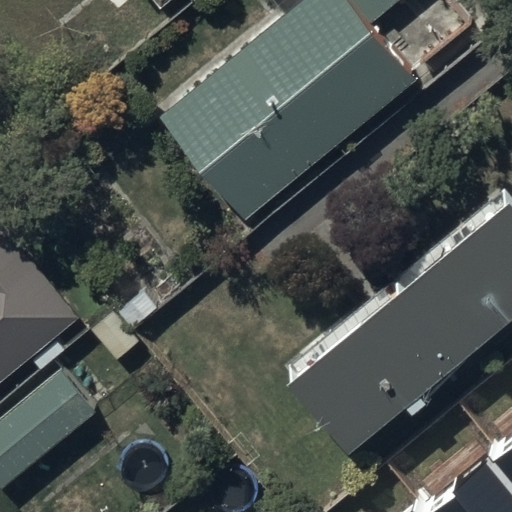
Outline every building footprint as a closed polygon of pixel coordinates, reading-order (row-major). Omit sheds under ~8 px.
[(414,71),(354,0),(290,0),(159,109),(244,211),(414,71)] [(511,171),(402,263),(463,336),(511,295),(511,171)] [(0,377),(81,311),(3,216),(0,218),(0,377)] [(463,336),(402,263),(295,352),(357,425),(463,336)] [(64,365),(0,417),(0,477),(5,483),(99,406),(64,365)]
